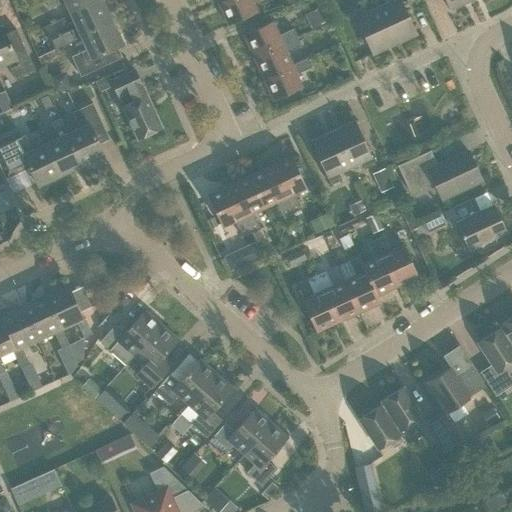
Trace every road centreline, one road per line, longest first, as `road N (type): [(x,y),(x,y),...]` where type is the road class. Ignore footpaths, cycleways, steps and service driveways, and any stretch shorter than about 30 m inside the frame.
road 1 (unclassified): [(113,221),(141,183),(232,142),(166,0)]
road 2 (residential): [(319,396),(113,221)]
road 3 (residential): [(268,129),(454,44),(481,53)]
road 4 (residential): [(319,396),(511,272)]
road 5 (unclassified): [(0,273),(113,221)]
